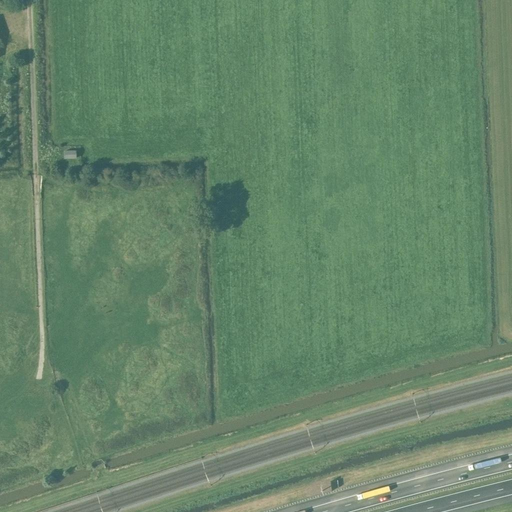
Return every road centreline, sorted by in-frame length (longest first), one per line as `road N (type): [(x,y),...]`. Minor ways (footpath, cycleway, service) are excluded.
road 1 (unclassified): [(31,0),(38,378)]
road 2 (motorway): [(511,462),(320,511)]
